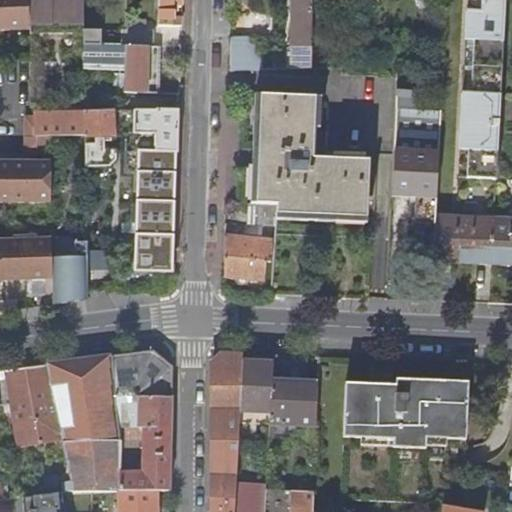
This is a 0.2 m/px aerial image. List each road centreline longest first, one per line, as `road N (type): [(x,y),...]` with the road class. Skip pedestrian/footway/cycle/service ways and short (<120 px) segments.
road 1 (unknown): [(199,91),(346,89),(374,105),(387,134),(378,330)]
road 2 (residential): [(190,322),(202,0)]
road 3 (tertiary): [(190,322),(511,334)]
road 4 (tertiary): [(0,341),(190,322)]
road 5 (residential): [(186,511),(190,322)]
